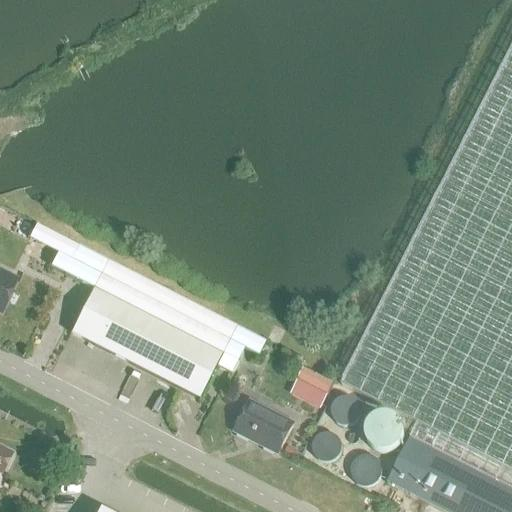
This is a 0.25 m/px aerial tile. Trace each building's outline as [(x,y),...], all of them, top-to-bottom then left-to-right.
[(511,52),(342,387),(419,426),(410,441),(511,493),(511,52)] [(92,292),(70,336),(199,402),(216,370),(229,377),(243,352),(258,360),(265,345),(36,228),(28,242),(57,256),(55,259),(49,270),(92,292)] [(0,315),(16,283),(0,275),(0,315)] [(333,385),(303,371),(291,396),(314,407),(320,394),(327,397),(333,385)] [(360,414),(359,409),(358,407),(356,404),(354,403),(352,401),(349,400),(347,400),(344,400),(341,401),(339,402),(337,403),(335,406),(333,408),(333,410),(332,413),(332,416),(333,418),(334,421),(336,423),(339,425),(342,427),(345,427),(348,427),(351,426),(353,425),(355,424),(357,422),(359,419),(360,414)] [(277,457),(293,426),(249,404),(233,434),(252,444),(253,442),(261,446),(260,448),(277,457)] [(404,440),(404,439),(403,433),(401,429),(399,426),(396,424),(393,422),(389,420),(386,420),(381,420),(378,421),(375,422),(372,424),(369,428),(367,431),(366,434),(365,438),(366,442),(367,446),(368,449),(370,452),(375,456),(379,457),(383,458),(388,458),(392,457),(394,456),(398,453),(400,451),(402,447),(404,440)] [(340,450),(339,445),(338,443),(337,441),(334,439),(332,437),(329,436),(327,436),(324,436),(322,437),(319,438),(317,439),(315,442),(314,444),(313,446),(313,449),(313,452),(313,454),(314,457),(316,459),(320,462),(322,463),(325,463),(328,463),(331,462),(333,461),(335,460),(337,458),(339,455),(340,450)] [(511,511),(511,493),(410,441),(388,485),(441,511),(511,511)] [(0,475),(0,476),(10,457),(0,451),(0,475)] [(379,475),(379,474),(379,470),(377,468),(376,465),(374,463),(372,462),(369,461),(366,461),(363,461),(361,461),(359,463),(357,464),(354,466),(353,469),(352,471),(352,474),(352,477),(353,479),(354,481),(355,484),(359,486),(362,487),(365,488),(368,488),(371,487),(372,486),(375,485),(377,483),(378,480),(379,475)]
